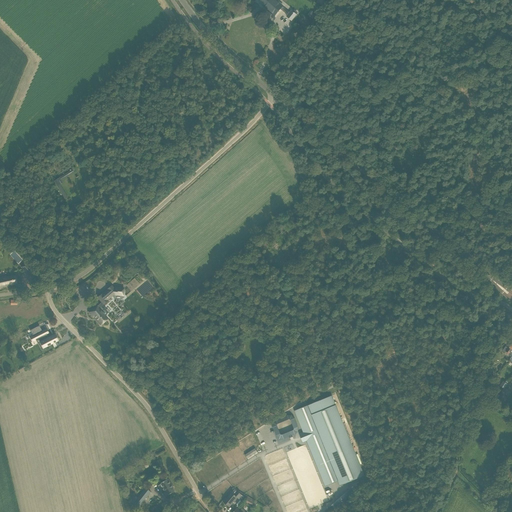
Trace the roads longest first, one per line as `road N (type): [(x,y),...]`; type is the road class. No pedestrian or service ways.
road 1 (unclassified): [(42,287),(70,278),(249,125),(274,94)]
road 2 (tertiary): [(493,281),(274,94)]
road 3 (unclassified): [(209,511),(148,411),(56,317),(42,287)]
road 4 (tertiary): [(274,94),(180,0)]
